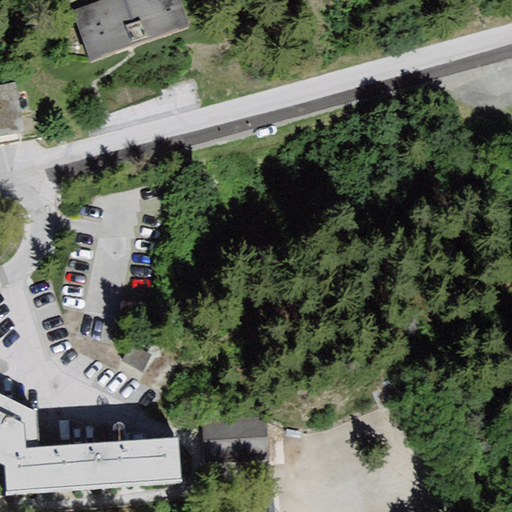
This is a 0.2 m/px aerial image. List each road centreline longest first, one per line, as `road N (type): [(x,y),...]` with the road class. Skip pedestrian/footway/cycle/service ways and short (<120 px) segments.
road 1 (residential): [(21,172),(511,40)]
road 2 (residential): [(0,273),(30,252),(39,225),(21,172)]
